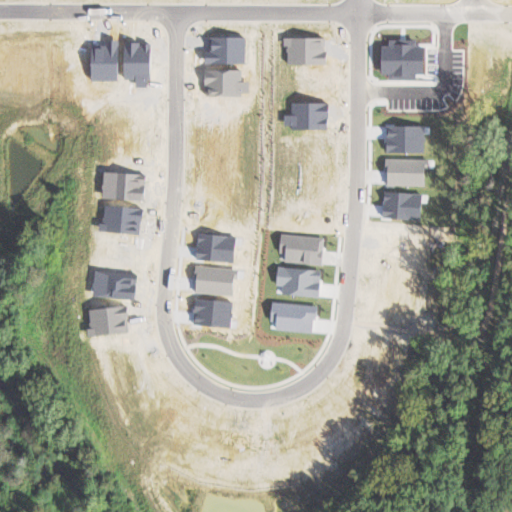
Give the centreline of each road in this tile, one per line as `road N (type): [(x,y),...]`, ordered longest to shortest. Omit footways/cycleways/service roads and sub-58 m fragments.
road 1 (residential): [(179,9),(166,291),(173,334),(198,372),(237,388),(278,389),(314,376),(332,357),(351,305),(362,0)]
road 2 (residential): [(363,6),(0,3)]
road 3 (residential): [(511,10),(363,6)]
